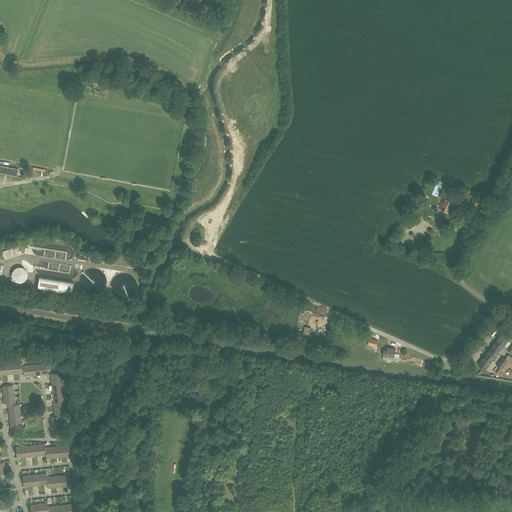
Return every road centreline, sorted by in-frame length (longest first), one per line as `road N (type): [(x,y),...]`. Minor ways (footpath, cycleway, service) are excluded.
road 1 (track): [(505,320),(461,271),(511,174)]
road 2 (residential): [(451,358),(315,303)]
road 3 (track): [(315,303),(189,245)]
